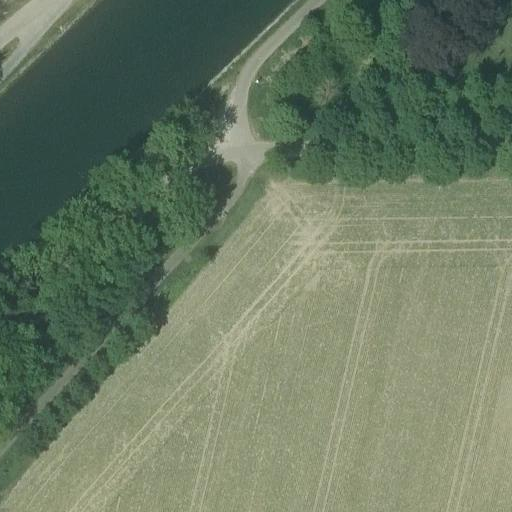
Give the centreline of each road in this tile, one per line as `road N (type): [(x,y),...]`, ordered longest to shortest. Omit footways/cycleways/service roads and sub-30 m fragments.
road 1 (unclassified): [(244,147),(180,172),(0,354)]
road 2 (track): [(0,295),(188,124),(238,109)]
road 3 (unclassified): [(244,147),(511,144)]
